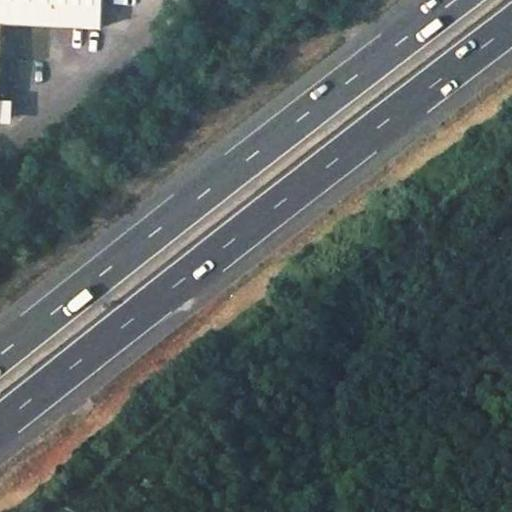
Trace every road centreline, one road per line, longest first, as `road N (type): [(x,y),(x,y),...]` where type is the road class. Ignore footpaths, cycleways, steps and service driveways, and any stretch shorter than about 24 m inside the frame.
road 1 (motorway): [(0,425),(511,25)]
road 2 (motorway): [(455,0),(0,354)]
road 3 (unknown): [(0,126),(159,0)]
